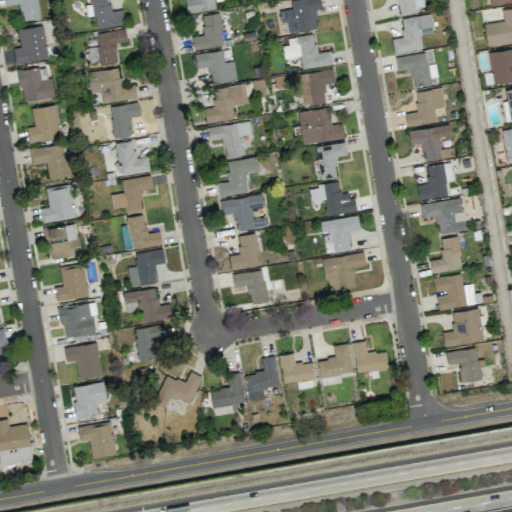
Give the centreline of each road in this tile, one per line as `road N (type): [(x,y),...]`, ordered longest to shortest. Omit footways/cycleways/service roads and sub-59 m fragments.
road 1 (residential): [(153,0),(210,335),(404,300)]
road 2 (tertiary): [(0,498),(511,407)]
road 3 (residential): [(353,0),(426,423)]
road 4 (residential): [(0,130),(61,488)]
road 5 (motorway): [(511,454),(182,511)]
